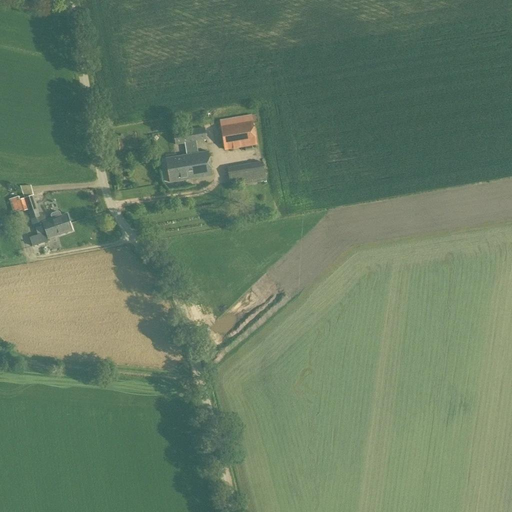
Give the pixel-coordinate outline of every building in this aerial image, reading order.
[(252,150),(251,146),(257,145),(252,115),(220,121),(225,151),(245,147),(246,151),(252,150)] [(185,145),(187,155),(166,159),(170,183),(213,176),(209,152),(198,153),(196,142),(207,141),(205,128),(173,134),(175,146),(185,145)] [(227,168),(230,188),(266,182),(262,162),(227,168)] [(14,213),(20,211),(20,213),(27,210),(30,220),(41,217),(34,195),(17,201),(16,198),(10,200),(14,213)] [(51,216),(52,219),(43,222),(48,239),(72,231),(67,214),(61,216),(60,212),(58,212),(52,214),(51,216)] [(43,243),(40,235),(30,238),(33,247),(43,243)]
